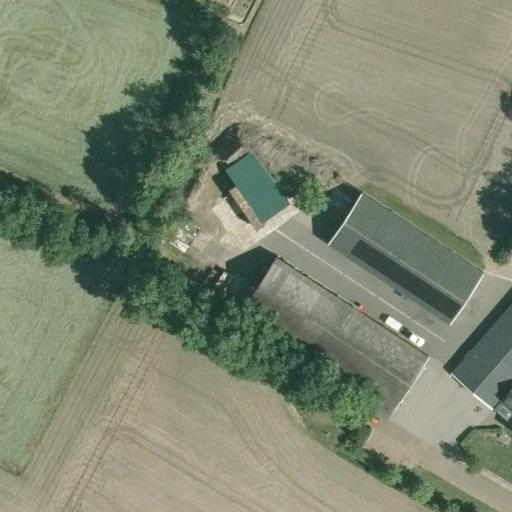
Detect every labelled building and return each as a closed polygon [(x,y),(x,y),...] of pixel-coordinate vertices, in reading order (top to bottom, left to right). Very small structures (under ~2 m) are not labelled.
[(140,56),(153,17),(99,0),(0,0),(0,7),(108,44),(108,46),(140,56)] [(170,0),(151,52),(193,68),(218,0),(170,0)] [(491,267),(368,187),(334,239),(458,319),(491,267)] [(436,352),(282,251),(248,303),(401,405),(436,352)] [(511,303),(455,368),(511,417),(509,420),(511,422),(511,303)]
